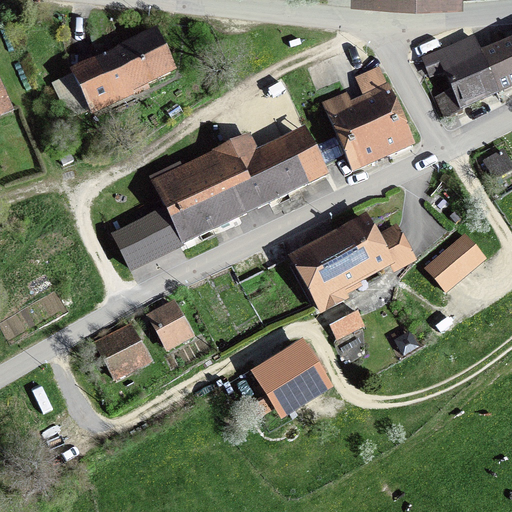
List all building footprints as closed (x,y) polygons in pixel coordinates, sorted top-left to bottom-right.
[(157,35),(74,76),(91,114),(174,73),(157,35)] [(464,114),(462,108),(498,93),(484,55),(482,56),(475,42),(427,63),(432,76),(446,72),(454,92),(437,99),(447,121),(464,114)] [(511,43),(484,55),(498,93),(511,86),(511,43)] [(367,103),(361,106),(383,159),(413,146),(390,91),(388,92),(378,74),(359,83),(367,103)] [(353,172),(383,159),(361,106),(352,110),(347,97),(325,106),(353,172)] [(217,155),(245,215),(327,176),(312,145),(293,154),(287,142),(257,157),(248,140),(218,154),(217,155)] [(511,168),(503,153),(486,163),(496,181),(511,172),(511,168)] [(245,215),(217,155),(155,185),(168,212),(116,236),(131,269),(245,215)] [(288,257),(320,317),(349,302),(345,294),(392,268),(395,267),(382,242),(367,215),(288,257)] [(384,241),(382,242),(395,267),(392,268),(395,273),(417,261),(397,224),(380,233),(384,241)] [(465,233),(424,267),(445,292),(486,258),(465,233)] [(190,338),(176,307),(152,319),(167,349),(190,338)] [(364,326),(358,315),(331,328),(337,340),(364,326)] [(149,361),(133,329),(97,347),(112,379),(149,361)] [(303,338),(251,370),(281,419),(333,386),(303,338)]
